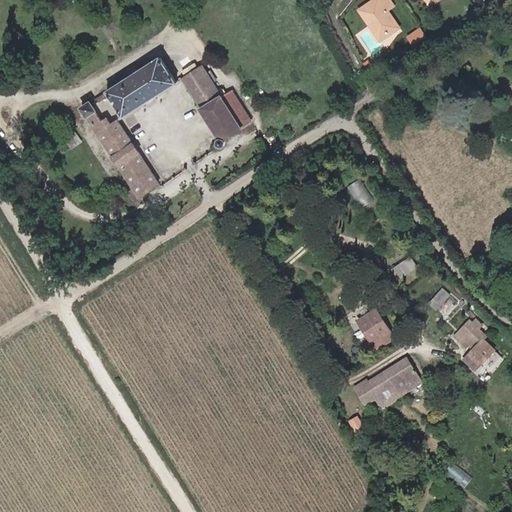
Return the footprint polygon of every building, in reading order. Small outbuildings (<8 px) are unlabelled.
[(388,9),(382,0),(371,0),(359,8),(369,25),(372,23),(380,35),(398,24),(388,9)] [(391,0),(382,0),(388,9),(394,4),(391,0)] [(398,24),(380,35),(383,39),(400,28),(398,24)] [(410,35),(416,42),(429,35),(423,25),(410,35)] [(162,58),(108,92),(123,117),(178,83),(162,58)] [(220,146),(225,147),(226,143),(226,140),(227,140),(254,121),(234,91),(224,97),(203,66),(200,68),(196,63),(183,72),(186,77),(183,79),(222,138),(219,139),(218,144),(220,146)] [(81,108),(140,198),(161,185),(118,120),(111,124),(107,118),(101,121),(95,112),(97,111),(91,102),(90,102),(81,108)] [(362,177),(349,185),(363,207),(375,199),(362,177)] [(401,277),(421,266),(415,255),(395,266),(401,277)] [(445,286),(431,302),(440,309),(454,293),(445,286)] [(358,316),(371,337),(388,327),(375,306),(358,316)] [(455,336),(461,342),(465,339),(467,336),(476,346),(474,348),(466,356),(481,370),(497,353),(483,339),(486,336),(471,320),(455,336)] [(465,339),(474,348),(476,346),(467,336),(465,339)] [(407,357),(368,381),(380,400),(419,376),(407,357)] [(361,414),(352,418),(357,431),(367,427),(361,414)]
